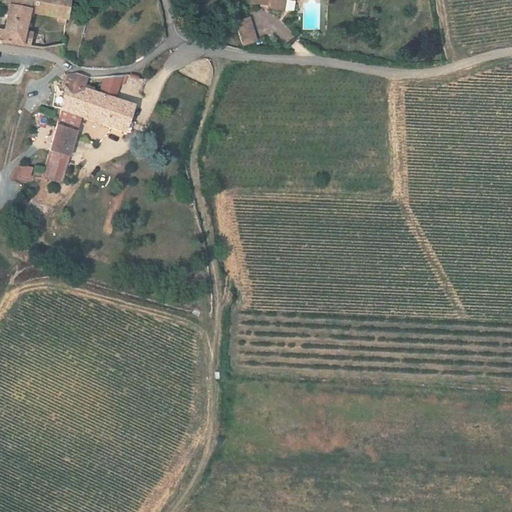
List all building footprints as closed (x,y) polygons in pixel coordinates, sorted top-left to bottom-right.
[(28,0),(28,3),(15,0),(14,0),(11,18),(32,22),(32,21),(38,22),(47,23),(48,23),(50,7),(48,7),(49,0),(28,0)] [(245,0),(244,7),(258,10),(257,14),(270,16),(272,8),(276,9),(277,0),(245,0)] [(70,12),(50,7),(48,23),(67,27),(70,12)] [(32,22),(11,18),(6,42),(0,40),(0,51),(36,57),(37,41),(29,40),(32,22)] [(229,27),(232,51),(247,49),(244,26),(229,27)] [(113,110),(101,105),(89,100),(91,90),(76,84),(70,89),(64,121),(50,171),(59,173),(61,165),(64,166),(72,138),(77,124),(123,146),(134,119),(113,110)] [(113,110),(119,90),(116,90),(106,91),(101,105),(113,110)] [(50,171),(45,187),(57,190),(64,166),(61,165),(59,173),(50,171)] [(33,177),(26,175),(23,186),(31,188),(33,177)] [(173,206),(161,205),(160,239),(172,240),(173,206)] [(75,211),(69,207),(66,212),(72,217),(75,211)]
